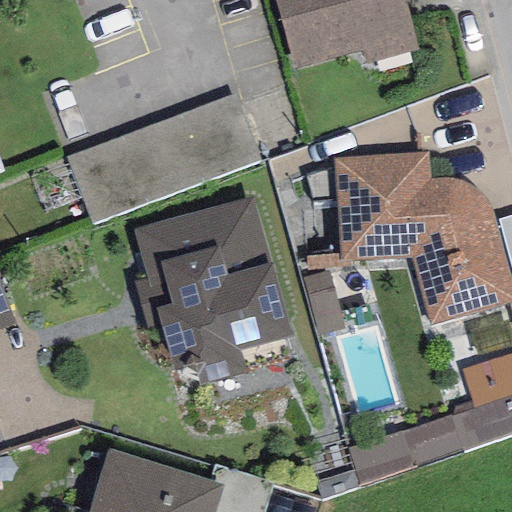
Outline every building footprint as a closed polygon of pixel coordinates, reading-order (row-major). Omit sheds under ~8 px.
[(401,0),(273,0),(293,73),(363,55),(366,68),(416,55),(401,0)] [(235,98),(67,159),(92,226),(259,165),(235,98)] [(427,154),(334,163),(339,268),(411,260),(429,329),(511,304),(511,295),(493,218),(490,210),(482,198),(476,191),(464,186),(453,183),(443,182),(429,182),(427,154)] [(148,333),(160,330),(179,395),(297,362),(252,203),(134,236),(147,283),(135,286),(148,333)] [(0,264),(0,329),(24,319),(1,264),(0,264)] [(107,454),(89,511),(214,511),(221,489),(107,454)]
